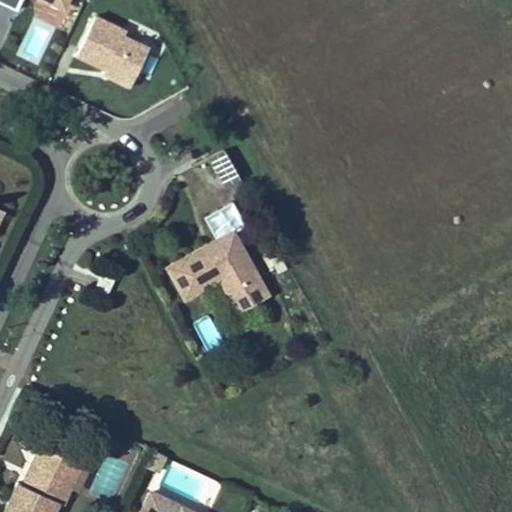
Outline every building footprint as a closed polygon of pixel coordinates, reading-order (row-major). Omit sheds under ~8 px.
[(34,0),(66,13),(71,0),(0,0),(0,4),(16,11),(20,0),(34,0)] [(73,64),(133,87),(151,41),(91,18),(73,64)] [(226,150),(209,156),(223,191),(240,185),(226,150)] [(235,314),(272,297),(227,205),(204,217),(216,241),(163,266),(181,302),(220,283),(235,314)] [(100,258),(84,302),(104,309),(120,265),(100,258)] [(20,486),(7,511),(58,511),(62,505),(67,508),(75,492),(64,487),(76,463),(44,448),(25,488),(20,486)] [(169,459),(158,453),(150,470),(161,475),(169,459)] [(76,463),(64,487),(75,492),(86,469),(76,463)] [(188,511),(154,496),(146,511),(188,511)]
